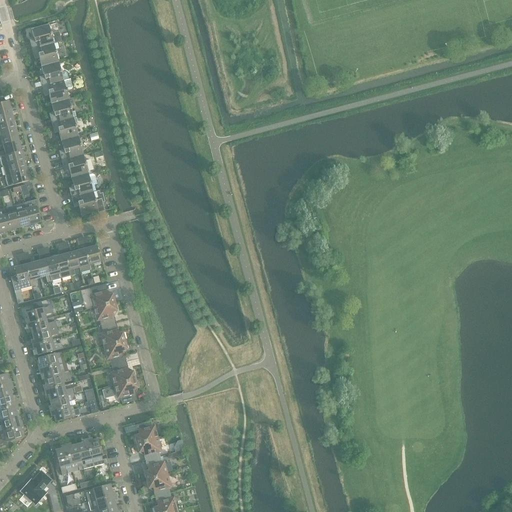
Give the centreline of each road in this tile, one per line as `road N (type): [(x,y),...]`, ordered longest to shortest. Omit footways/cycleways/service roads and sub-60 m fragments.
road 1 (residential): [(111,418),(155,405),(108,223),(59,236)]
road 2 (residential): [(59,236),(19,79)]
road 3 (residential): [(42,436),(0,284)]
